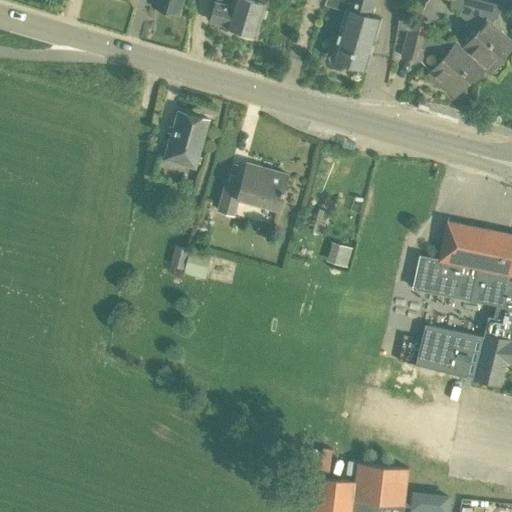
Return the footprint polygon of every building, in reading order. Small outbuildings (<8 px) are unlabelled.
[(177,11),(180,0),(153,0),(152,4),(163,7),(164,10),(172,13),(175,10),(177,11)] [(255,34),(265,0),(231,0),(230,5),(214,1),(208,20),(255,34)] [(325,0),(325,3),(346,9),(331,57),(364,67),(379,18),(368,15),(373,0),(325,0)] [(448,0),(439,0),(435,10),(452,19),(459,5),(448,0)] [(483,67),(483,68),(484,67),(488,71),(511,43),(511,42),(490,23),(494,18),(496,18),(499,5),(481,0),(461,0),(458,12),(472,25),(456,41),(456,42),(483,67)] [(427,34),(429,26),(409,21),(407,29),(427,34)] [(427,34),(407,29),(406,29),(399,56),(421,61),(424,49),(444,54),(427,74),(438,83),(439,82),(453,95),(470,76),(473,79),(483,68),(483,67),(456,42),(456,41),(427,35),(427,34)] [(473,117),(491,116),(490,92),(472,93),(473,117)] [(194,166),(208,118),(177,110),(164,157),(194,166)] [(277,208),(287,174),(246,162),(239,186),(226,182),(218,209),(233,213),(237,196),(277,208)] [(209,230),(211,219),(198,216),(196,227),(209,230)] [(418,254),(411,287),(445,293),(496,304),(493,317),(487,315),(482,336),(468,333),(424,323),(424,325),(414,364),(465,376),(466,374),(472,376),(472,378),(499,385),(506,360),(511,360),(511,233),(446,220),(438,258),(418,254)] [(204,278),(210,254),(189,249),(189,247),(173,243),(168,265),(183,269),(182,273),(204,278)] [(315,475),(310,511),(402,511),(408,467),(356,461),(354,480),(315,475)] [(445,511),(447,496),(413,492),(411,508),(445,511)]
